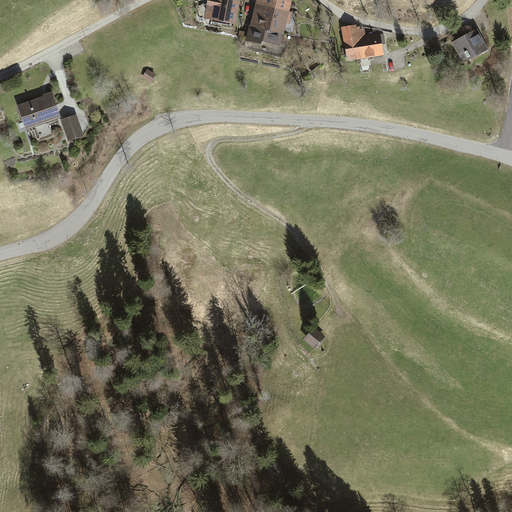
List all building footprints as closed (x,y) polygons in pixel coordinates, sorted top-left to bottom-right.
[(206,0),(203,18),(235,24),(240,1),(233,0),(206,0)] [(256,0),(255,4),(288,12),(291,0),(256,0)] [(282,34),(288,12),(255,4),(253,15),(250,26),(282,34)] [(356,25),(341,27),(347,61),(383,55),(381,40),(379,33),(365,35),(364,28),(357,29),(356,25)] [(279,46),(282,34),(250,26),(248,33),(246,40),(261,44),(261,41),(279,46)] [(474,31),(452,42),(463,63),(488,50),(477,29),(474,31)] [(148,69),(143,77),(151,82),(156,74),(148,69)] [(43,96),(18,105),(26,129),(61,117),(52,91),(45,93),(43,94),(43,96)] [(61,120),(68,141),(84,135),(77,114),(61,120)] [(315,348),(325,337),(314,327),(304,339),(315,348)]
